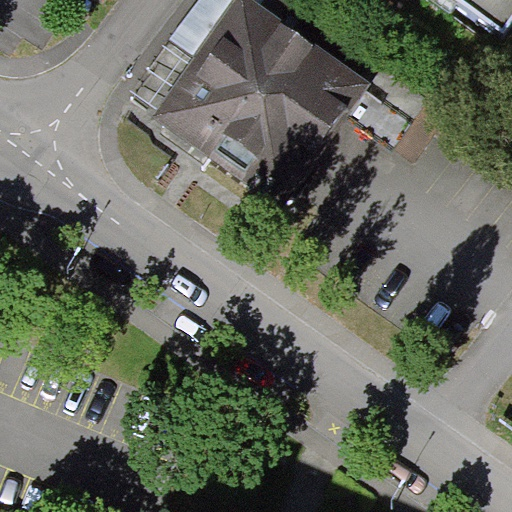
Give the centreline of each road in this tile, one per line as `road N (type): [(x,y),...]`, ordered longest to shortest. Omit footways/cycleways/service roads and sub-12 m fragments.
road 1 (residential): [(32,155),(511,495)]
road 2 (residential): [(153,0),(32,155)]
